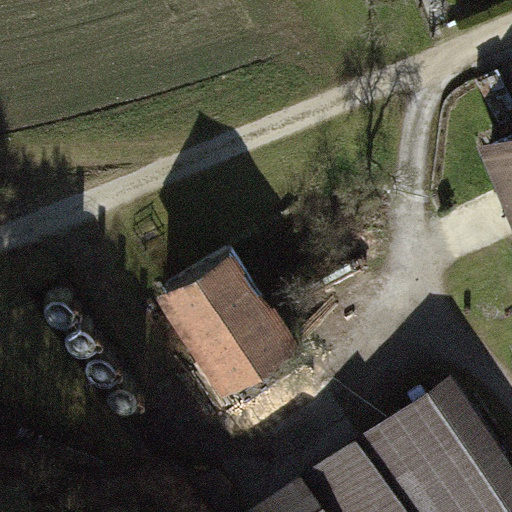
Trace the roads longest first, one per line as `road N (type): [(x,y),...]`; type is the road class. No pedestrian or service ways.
road 1 (track): [(511,33),(0,241)]
road 2 (track): [(83,208),(92,275),(195,423),(254,441),(432,305)]
road 3 (track): [(511,394),(432,305),(414,241),(432,68)]
